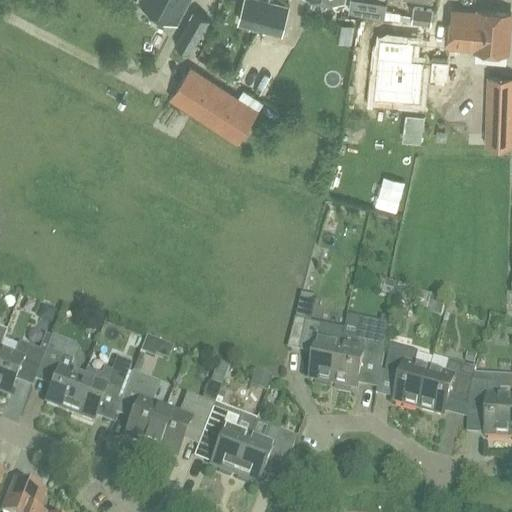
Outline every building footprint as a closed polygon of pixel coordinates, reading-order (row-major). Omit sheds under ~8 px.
[(139,0),(175,20),(186,0),(139,0)] [(289,5),(271,0),(242,0),(237,21),(282,33),(289,5)] [(387,5),(375,3),(373,16),(385,18),(387,5)] [(431,25),(433,9),(414,6),(412,21),(431,25)] [(191,53),(210,20),(194,11),(175,44),(191,53)] [(479,13),(451,11),(448,45),(475,47),(474,49),(509,51),(511,12),(479,11),(479,13)] [(414,42),(380,38),(373,98),(419,103),(424,61),(412,60),(414,42)] [(258,110),(191,66),(171,97),(238,141),(258,110)] [(511,77),(489,76),(487,144),(511,144),(511,77)] [(341,344),(333,385),(356,390),(363,359),(383,363),(387,344),(389,336),(388,336),(391,320),(381,318),(378,334),(360,330),(358,336),(343,333),(341,344)] [(341,344),(328,341),(331,325),(306,320),(305,322),(295,319),(287,349),(315,355),(309,380),(333,385),(341,344)] [(45,334),(41,345),(48,348),(52,337),(45,334)] [(161,340),(146,335),(142,348),(157,354),(161,340)] [(51,350),(43,371),(56,376),(52,388),(46,403),(69,412),(83,378),(72,374),(75,367),(71,366),(74,357),(77,349),(75,344),(53,336),(52,337),(48,348),(51,350)] [(0,394),(8,398),(15,382),(18,375),(34,381),(46,354),(45,353),(39,351),(18,342),(13,356),(0,350),(0,394)] [(394,404),(418,410),(430,369),(415,365),(419,352),(391,345),(386,373),(385,374),(397,377),(395,386),(398,387),(395,400),(394,404)] [(83,378),(69,412),(94,422),(95,418),(104,395),(117,400),(131,365),(116,359),(111,372),(103,369),(101,375),(86,370),(83,378)] [(445,373),(430,369),(418,410),(444,417),(448,400),(453,402),(455,394),(468,398),(474,375),(476,368),(449,361),(445,373)] [(132,373),(116,415),(131,421),(125,437),(150,447),(162,417),(165,409),(151,403),(159,384),(137,375),(132,373)] [(511,376),(474,375),(468,398),(467,411),(486,413),(484,437),(510,439),(511,406),(511,376)] [(162,417),(150,447),(176,457),(182,441),(198,447),(199,443),(201,439),(212,409),(217,399),(221,388),(209,383),(202,401),(187,395),(179,415),(165,409),(162,417)] [(212,409),(201,439),(217,446),(216,450),(211,461),(210,466),(234,475),(248,437),(233,431),(238,419),(218,412),(212,409)] [(248,437),(234,475),(258,484),(261,475),(268,459),(284,467),(285,467),(296,438),(278,431),(269,427),(263,443),(248,437)] [(14,479),(1,511),(2,511),(24,511),(27,508),(33,510),(41,490),(14,479)]
